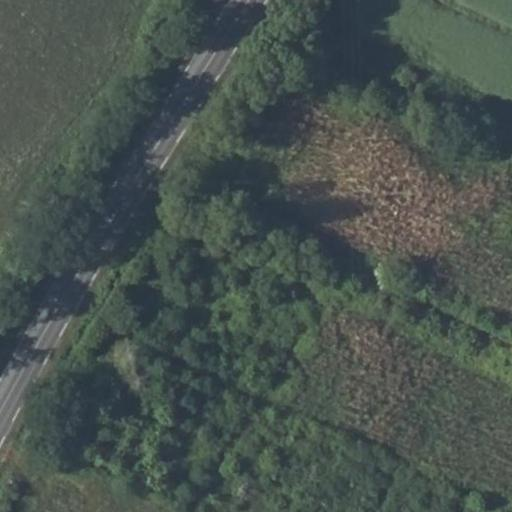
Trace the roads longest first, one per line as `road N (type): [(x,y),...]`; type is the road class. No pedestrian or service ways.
road 1 (primary): [(250,0),(0,417)]
road 2 (track): [(511,354),(337,267),(162,138)]
